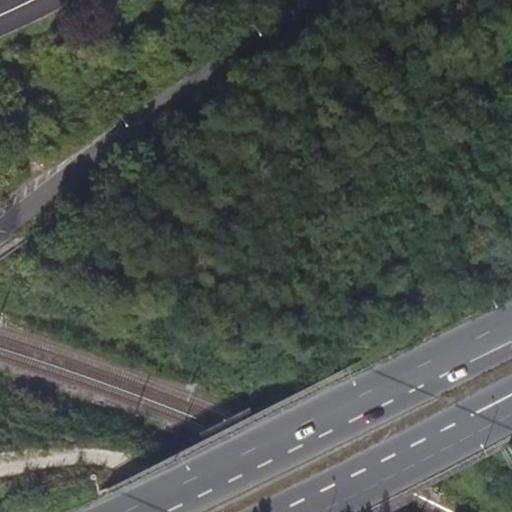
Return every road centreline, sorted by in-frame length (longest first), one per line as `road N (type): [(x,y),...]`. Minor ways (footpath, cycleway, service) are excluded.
road 1 (unclassified): [(313,0),(0,230)]
road 2 (primary): [(460,358),(127,511)]
road 3 (primary): [(296,511),(472,418)]
